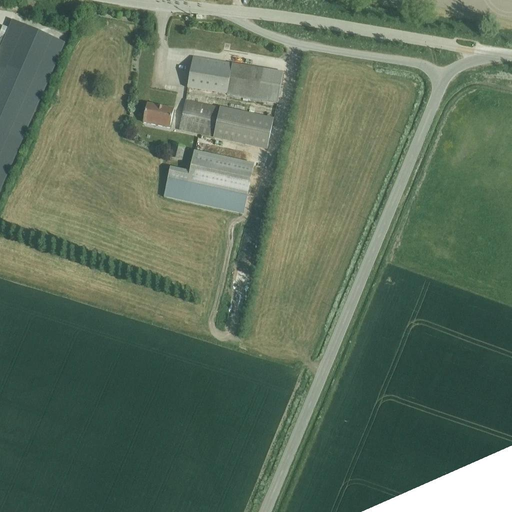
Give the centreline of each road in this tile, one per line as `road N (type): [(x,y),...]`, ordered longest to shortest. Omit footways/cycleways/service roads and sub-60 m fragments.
road 1 (unclassified): [(264,511),(443,73)]
road 2 (tertiary): [(506,54),(223,11)]
road 3 (unclassified): [(443,73),(270,36),(223,11)]
